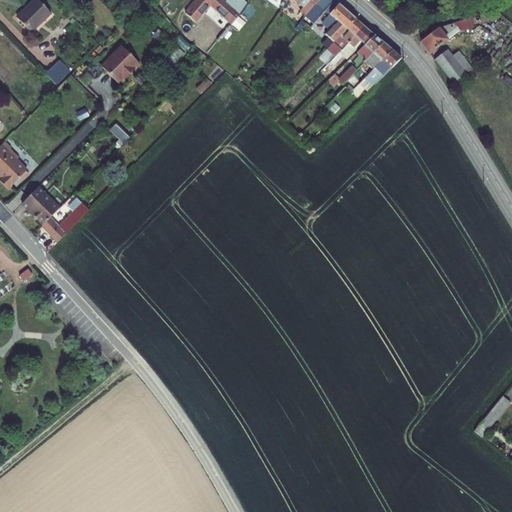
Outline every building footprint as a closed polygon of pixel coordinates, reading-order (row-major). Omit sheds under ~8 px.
[(232,25),(240,16),(222,0),(202,0),(182,23),(192,32),(213,8),(232,25)] [(293,0),(292,1),(297,5),(300,0),(304,0),(308,2),(301,11),(306,15),(317,0),(293,0)] [(331,0),(317,0),(306,15),(316,23),(325,12),(339,26),(329,36),(324,31),(316,39),(327,50),(344,33),(355,23),(331,0)] [(20,23),(33,38),(53,19),(40,4),(20,23)] [(171,28),(184,13),(176,6),(163,20),(171,28)] [(418,39),(428,54),(474,23),(483,21),(480,12),(439,25),(418,39)] [(355,23),(344,33),(348,37),(341,44),(346,49),(364,31),(355,23)] [(360,50),(372,38),(364,31),(346,49),(350,54),(356,47),(360,50)] [(381,47),(372,38),(360,50),(363,54),(358,59),(364,64),(381,47)] [(389,55),(381,47),(364,64),(373,73),(389,55)] [(116,50),(95,71),(114,91),(135,70),(116,50)] [(448,50),(436,58),(453,83),(465,75),(460,67),(466,62),(458,51),(452,55),(448,50)] [(389,55),(373,73),(357,89),(365,97),(398,64),(389,55)] [(466,62),(460,67),(465,75),(472,71),(470,68),(466,62)] [(56,91),(67,81),(71,77),(59,64),(44,78),(56,91)] [(171,71),(165,64),(155,74),(161,80),(171,71)] [(122,144),(129,139),(115,125),(109,131),(122,144)] [(5,153),(7,151),(2,145),(0,146),(0,190),(4,194),(23,176),(12,165),(15,162),(5,153)] [(39,230),(55,214),(32,191),(16,207),(39,230)] [(42,230),(55,243),(81,217),(75,211),(56,230),(49,223),(42,230)] [(509,407),(499,399),(470,433),(480,441),(509,407)]
